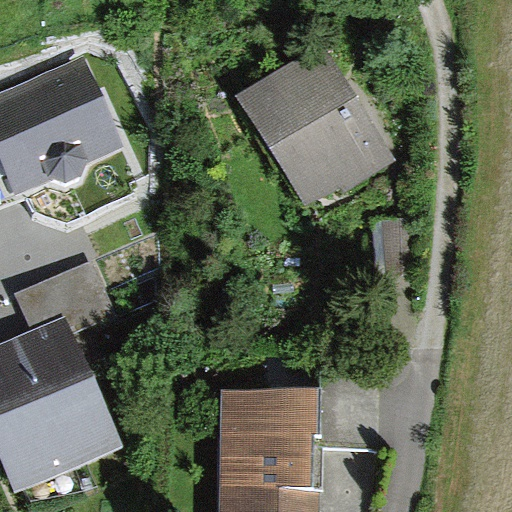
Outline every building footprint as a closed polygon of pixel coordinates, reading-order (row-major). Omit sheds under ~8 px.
[(377,153),(310,54),(252,93),(330,208),(357,189),(347,174),(377,153)] [(116,150),(80,70),(0,106),(0,143),(22,192),(116,150)] [(406,214),(383,214),(383,255),(406,255),(406,214)] [(0,348),(0,429),(23,477),(111,434),(55,321),(0,348)] [(374,434),(374,371),(321,371),(321,394),(235,394),(236,511),(311,511),(311,435),(374,434)]
